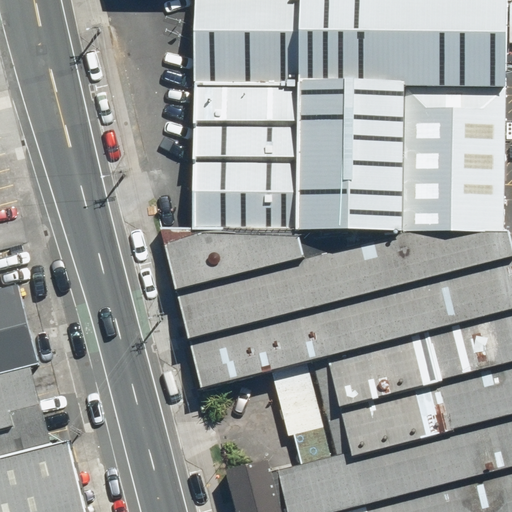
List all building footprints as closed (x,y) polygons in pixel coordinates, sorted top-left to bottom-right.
[(506,91),(506,0),(301,0),(302,12),(301,90),(416,90),(506,91)] [(190,89),(301,90),(302,12),(191,12),(190,89)] [(295,239),(301,90),(190,89),(190,239),(295,239)] [(416,90),(301,90),(295,239),(411,240),(416,105),(416,90)] [(416,105),(411,240),(506,241),(507,106),(416,105)] [(511,511),(511,262),(506,241),(411,240),(295,239),(190,239),(170,275),(204,394),(250,384),(281,511),(511,511)] [(24,293),(0,298),(0,374),(41,365),(24,293)] [(0,474),(64,459),(41,365),(0,374),(0,474)] [(0,511),(76,511),(64,459),(0,474),(0,511)]
